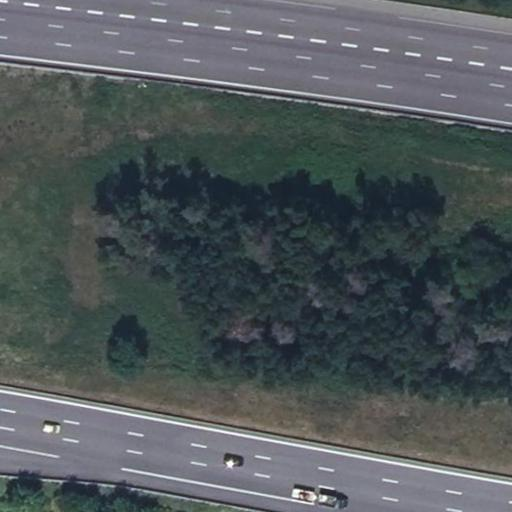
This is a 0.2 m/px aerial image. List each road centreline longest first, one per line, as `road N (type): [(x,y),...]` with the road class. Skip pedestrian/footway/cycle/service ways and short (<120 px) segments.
road 1 (motorway): [(0,419),(511,511)]
road 2 (motorway): [(511,71),(0,2)]
